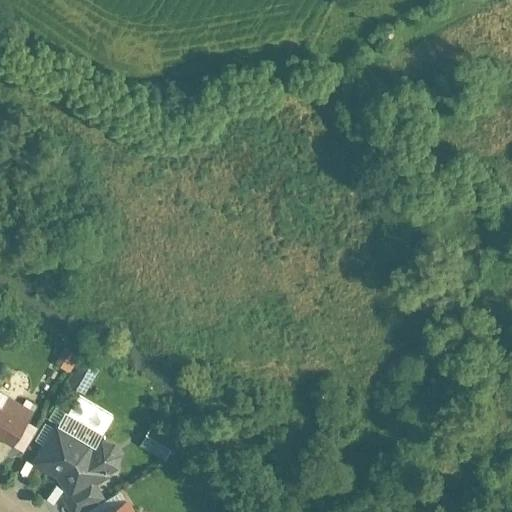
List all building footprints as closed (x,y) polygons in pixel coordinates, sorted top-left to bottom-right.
[(55,364),(70,372),(78,356),(63,349),(55,364)] [(85,392),(96,366),(86,361),(74,387),(85,392)] [(2,410),(0,414),(0,437),(12,445),(34,409),(11,395),(2,410)] [(140,445),(165,459),(180,432),(155,418),(140,445)] [(56,424),(33,462),(57,477),(69,494),(96,481),(110,475),(118,468),(122,453),(114,442),(100,439),(95,448),(89,444),(56,424)] [(69,494),(64,496),(71,511),(78,511),(105,500),(96,481),(69,494)] [(136,511),(129,498),(104,511),(136,511)]
